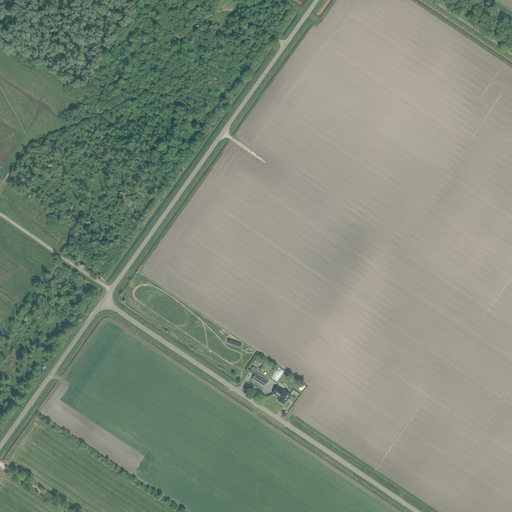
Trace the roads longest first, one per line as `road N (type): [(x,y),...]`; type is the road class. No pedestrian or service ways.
road 1 (unclassified): [(417,511),(103,300)]
road 2 (unclassified): [(103,300),(316,0)]
road 3 (unclassified): [(0,448),(103,300)]
